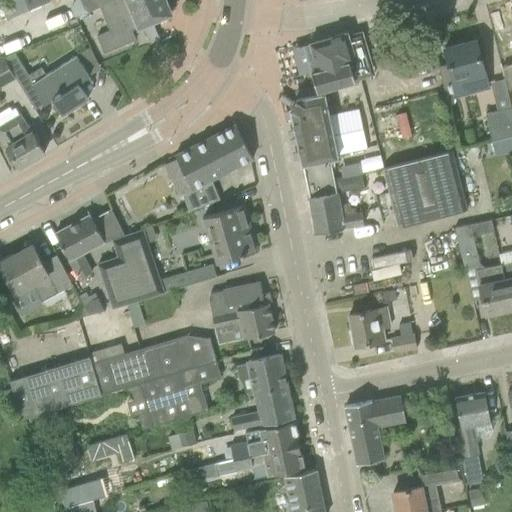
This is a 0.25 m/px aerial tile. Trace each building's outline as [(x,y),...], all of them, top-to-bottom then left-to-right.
[(51,1),(50,0),(24,0),(29,10),(51,1)] [(168,9),(164,0),(79,0),(84,10),(88,12),(99,8),(109,31),(97,36),(103,53),(135,40),(131,29),(137,27),(138,28),(166,16),(168,9)] [(347,33),(309,43),(317,70),(311,71),(316,91),(373,75),(361,32),(348,36),(347,33)] [(511,39),(511,61),(500,65),(506,89),(511,87),(511,32),(510,33),(511,39)] [(457,97),(488,89),(475,40),(444,49),(447,61),(437,64),(445,98),(456,95),(457,97)] [(14,52),(5,58),(10,68),(16,65),(18,58),(14,52)] [(2,55),(0,56),(0,87),(15,79),(2,55)] [(89,76),(78,59),(77,57),(31,84),(44,104),(52,99),(62,114),(87,99),(77,83),(89,76)] [(296,100),(290,109),(293,123),(309,197),(336,192),(334,182),(333,179),(331,171),(329,160),(337,158),(336,154),(366,148),(358,108),(328,115),(325,100),(324,94),(319,95),(317,95),(296,100)] [(8,107),(0,112),(0,136),(8,151),(19,168),(44,153),(34,136),(31,130),(30,131),(20,114),(18,115),(14,108),(10,111),(8,107)] [(491,141),(511,136),(511,116),(510,108),(485,115),(491,141)] [(252,158),(241,136),(235,124),(175,155),(176,158),(164,164),(180,196),(188,212),(210,203),(207,197),(201,200),(199,196),(198,196),(194,189),(234,168),(252,158)] [(398,226),(466,208),(450,151),(383,168),(398,226)] [(359,171),(382,168),(380,155),(356,158),(359,171)] [(349,204),(340,206),(337,192),(336,193),(309,197),(307,198),(313,233),(363,224),(361,211),(354,212),(353,209),(350,210),(349,204)] [(224,211),(202,217),(209,240),(215,263),(237,257),(256,251),(250,228),(243,205),(224,211)] [(105,242),(99,232),(90,215),(55,233),(69,260),(68,261),(78,280),(90,273),(80,255),(105,242)] [(511,215),(509,216),(511,231),(511,261),(500,264),(511,308),(511,307),(511,215)] [(500,264),(479,269),(469,225),(454,228),(464,272),(476,270),(485,315),(486,315),(486,314),(511,308),(500,264)] [(162,292),(158,279),(158,277),(158,276),(142,229),(112,240),(118,256),(98,262),(113,307),(162,292)] [(56,255),(41,263),(32,245),(0,262),(0,264),(4,271),(3,272),(15,296),(32,287),(40,302),(72,285),(65,272),(56,255)] [(373,278),(405,273),(402,251),(369,256),(373,278)] [(211,265),(184,272),(188,285),(214,277),(211,265)] [(173,275),(158,279),(163,293),(177,288),(173,275)] [(269,292),(262,293),(259,282),(222,290),(222,292),(210,294),(211,301),(208,302),(212,319),(268,306),(268,303),(271,303),(269,292)] [(92,314),(104,310),(97,297),(83,305),(77,319),(92,314)] [(242,339),(274,332),(268,306),(212,319),(214,330),(239,325),(242,339)] [(381,329),(391,326),(387,307),(348,315),(355,346),(384,340),(381,329)] [(104,310),(92,314),(96,327),(108,323),(104,310)] [(394,353),(416,348),(413,334),(391,338),(394,353)] [(215,361),(209,339),(186,335),(124,353),(121,343),(87,353),(88,357),(89,357),(100,395),(140,384),(215,361)] [(247,364),(235,366),(239,384),(251,381),(253,392),(255,392),(286,385),(279,354),(259,359),(246,361),(247,364)] [(23,418),(100,395),(89,357),(88,357),(7,381),(23,418)] [(199,384),(220,377),(215,361),(140,384),(153,427),(176,420),(207,410),(199,384)] [(253,394),(238,397),(244,427),(292,417),(286,385),(255,392),(253,392),(253,394)] [(487,432),(491,432),(484,392),(455,397),(460,427),(456,428),(464,465),(477,463),(476,455),(477,454),(474,439),(488,436),(487,432)] [(378,428),(405,422),(400,396),(371,401),(371,400),(345,406),(357,464),(384,458),(378,428)] [(247,441),(230,445),(232,458),(298,444),(293,421),(244,431),(247,441)] [(511,465),(511,430),(503,432),(511,465)] [(192,431),(168,438),(171,449),(195,443),(192,431)] [(267,476),(303,468),(298,444),(232,458),(235,473),(265,467),(267,476)] [(232,458),(217,462),(220,476),(235,473),(232,458)] [(434,485),(462,480),(459,461),(418,469),(421,486),(392,492),(396,511),(429,511),(439,510),(434,485)] [(289,511),(324,511),(316,470),(282,477),(289,511)] [(211,511),(208,499),(154,511),(211,511)]
